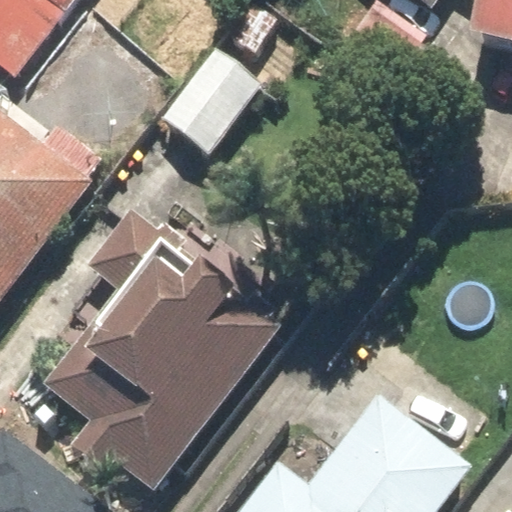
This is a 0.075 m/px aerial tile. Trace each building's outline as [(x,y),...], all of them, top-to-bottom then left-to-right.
[(0,0),(0,78),(7,85),(80,0),(0,0)] [(399,0),(428,20),(441,0),(399,0)] [(511,0),(480,0),(468,59),(511,68),(511,0)] [(257,97),(214,63),(159,131),(203,166),(257,97)] [(0,311),(86,195),(30,154),(31,152),(0,129),(0,311)] [(37,410),(155,498),(282,328),(163,241),(37,410)] [(372,413),(304,502),(273,479),(248,511),(441,511),(464,482),(372,413)] [(0,511),(106,511),(6,438),(0,446),(0,511)]
